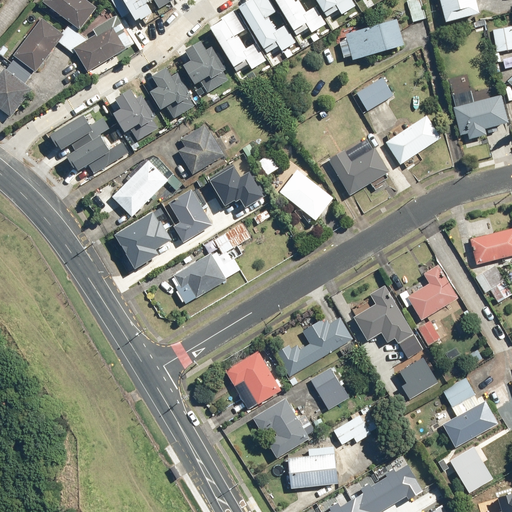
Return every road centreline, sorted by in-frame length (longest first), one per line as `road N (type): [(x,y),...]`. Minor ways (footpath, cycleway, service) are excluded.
road 1 (residential): [(149,374),(439,193),(511,175)]
road 2 (tertiary): [(0,168),(57,225),(149,374)]
road 3 (residential): [(203,0),(133,60),(0,149)]
road 4 (tertiary): [(149,374),(231,511)]
